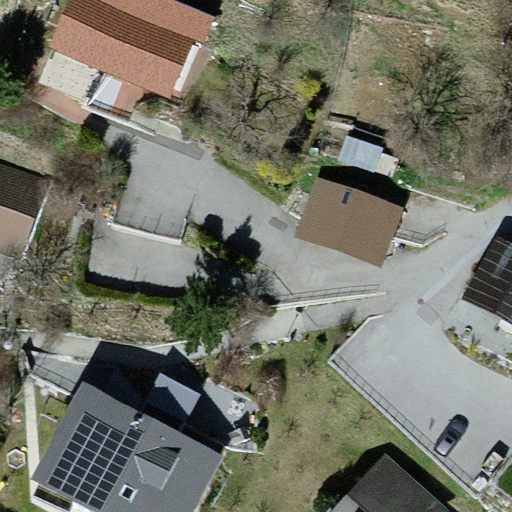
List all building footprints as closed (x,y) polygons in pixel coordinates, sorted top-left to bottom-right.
[(204,8),(184,0),(54,0),(35,49),(167,101),(204,8)] [(52,167),(0,149),(0,242),(24,250),(52,167)] [(397,208),(304,174),(283,230),(376,264),(397,208)] [(169,184),(137,179),(120,221),(189,247),(206,198),(169,184)] [(511,228),(509,227),(477,289),(511,305),(511,228)] [(82,511),(182,511),(216,453),(81,378),(24,479),(82,511)] [(440,511),(377,447),(309,511),(440,511)]
